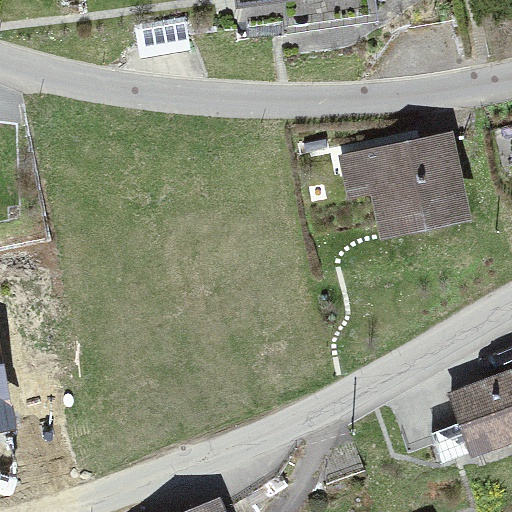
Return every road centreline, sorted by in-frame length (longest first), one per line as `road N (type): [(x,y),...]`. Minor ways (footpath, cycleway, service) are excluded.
road 1 (residential): [(0,75),(246,111),(511,82)]
road 2 (unclassified): [(511,306),(359,392),(55,511)]
